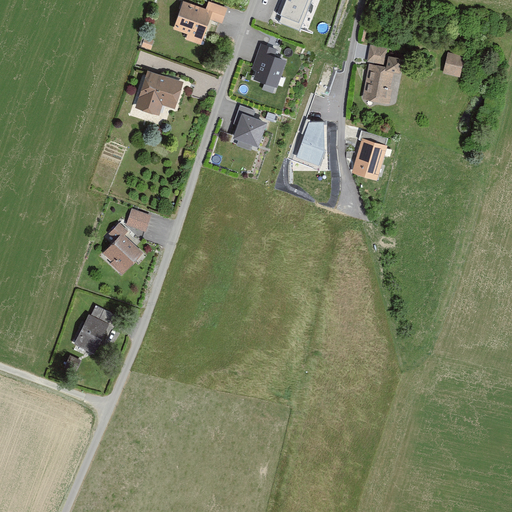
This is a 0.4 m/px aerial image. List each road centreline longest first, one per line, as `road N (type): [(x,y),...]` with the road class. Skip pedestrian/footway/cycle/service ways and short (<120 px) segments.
road 1 (unclassified): [(67,511),(164,280),(255,0)]
road 2 (residential): [(346,184),(342,127),(363,0)]
